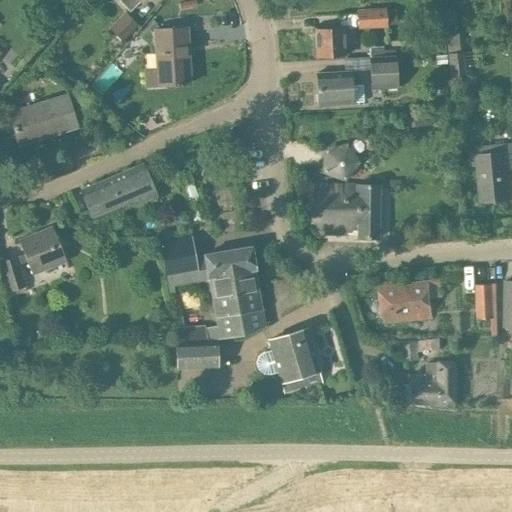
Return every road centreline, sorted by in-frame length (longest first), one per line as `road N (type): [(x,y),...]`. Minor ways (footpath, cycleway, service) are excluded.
road 1 (unclassified): [(0,506),(511,507)]
road 2 (residential): [(0,183),(50,183),(258,99)]
road 3 (residential): [(330,258),(276,240),(262,205),(258,99)]
road 4 (residential): [(330,258),(511,250)]
